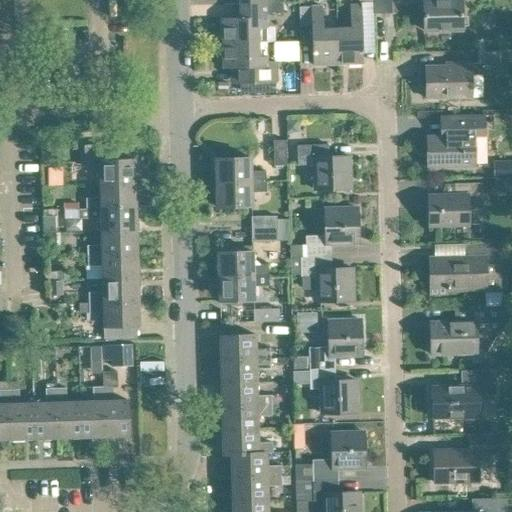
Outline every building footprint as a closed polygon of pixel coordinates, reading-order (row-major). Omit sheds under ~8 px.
[(390,0),(372,0),(373,13),(391,13),(390,0)] [(473,1),(472,0),(442,0),(443,1),(423,1),(423,31),(461,29),(461,1),(473,1)] [(222,43),(257,42),(265,42),(265,13),(281,13),(281,3),(234,4),(234,18),(221,19),(222,43)] [(337,64),(336,28),(322,29),(321,5),(310,6),(299,7),(299,27),(311,26),(312,65),(337,64)] [(336,28),(337,64),(362,63),(360,5),(349,6),(350,28),(336,28)] [(265,42),(257,42),(222,43),(222,68),(229,68),(229,83),(277,81),(277,61),(266,61),(265,42)] [(501,66),(511,65),(511,50),(501,50),(501,66)] [(476,64),(499,63),(498,51),(476,52),(476,64)] [(470,74),(470,63),(453,63),(453,66),(424,67),(425,98),(471,97),(471,96),(482,96),(481,73),(470,74)] [(228,82),(217,82),(217,92),(228,92),(228,82)] [(426,168),(474,167),(473,135),(483,135),(483,115),(439,116),(439,136),(426,136),(426,168)] [(273,166),(286,166),(285,140),(272,140),(273,166)] [(134,157),(127,157),(127,144),(83,145),(84,171),(98,171),(99,184),(134,184),(134,157)] [(327,157),(327,145),(296,146),(297,165),(312,165),(313,189),(349,188),(348,156),(327,157)] [(511,156),(492,157),(493,178),(511,177),(511,156)] [(214,183),(265,182),(264,171),(250,172),(250,158),(214,159),(214,183)] [(60,185),(60,168),(51,168),(51,185),(60,185)] [(265,182),(214,183),(215,207),(251,206),(250,192),(265,192),(265,182)] [(427,226),(467,225),(467,196),(481,196),(481,183),(444,184),(440,196),(427,196),(427,226)] [(85,208),(135,207),(134,184),(99,184),(99,198),(85,198),(85,208)] [(62,187),(51,186),(51,195),(62,195),(62,187)] [(100,232),(136,230),(135,207),(85,208),(77,209),(78,218),(78,219),(99,218),(100,232)] [(305,257),(330,256),(330,244),(357,244),(356,208),(324,209),(324,235),(304,236),(305,257)] [(77,209),(63,209),(64,217),(64,218),(66,218),(78,218),(77,209)] [(251,228),(276,228),(276,216),(251,216),(251,228)] [(276,241),(276,228),(251,228),(251,241),(276,241)] [(86,255),(136,254),(136,230),(100,232),(100,245),(86,245),(86,255)] [(60,250),(60,233),(50,233),(50,250),(60,250)] [(501,244),(501,242),(463,243),(464,258),(428,258),(429,287),(446,286),(446,291),(486,289),(486,292),(500,292),(499,273),(492,273),(492,264),(499,264),(499,262),(505,262),(505,244),(501,244)] [(290,257),(301,257),(301,245),(290,245),(290,257)] [(217,277),(267,275),(267,265),(252,265),(252,251),(216,252),(217,277)] [(101,279),(137,278),(136,254),(86,255),(87,266),(101,265),(101,279)] [(301,257),(290,257),(290,275),(301,275),(301,288),(304,290),(316,290),(316,301),(352,300),(351,268),(331,269),(330,256),(305,257),(301,257)] [(69,269),(56,269),(57,280),(69,279),(69,269)] [(267,275),(217,277),(217,301),(253,300),(253,286),(267,286),(267,275)] [(88,303),(137,302),(137,278),(101,279),(101,292),(87,292),(88,303)] [(137,302),(88,303),(78,303),(78,313),(102,312),(102,326),(138,325),(137,302)] [(430,354),(475,354),(475,352),(485,352),(497,331),(503,331),(502,308),(453,308),(453,322),(429,322),(430,354)] [(253,322),(279,321),(278,309),(253,309),(253,322)] [(308,369),(333,368),(333,356),(360,356),(359,320),(327,320),(328,347),(308,348),(308,357),(293,357),(293,369),(308,369)] [(219,360),(269,358),(269,348),(255,348),(254,335),(218,336),(219,360)] [(89,359),(100,359),(99,347),(89,347),(89,359)] [(220,383),(256,382),(255,369),(269,368),(269,358),(219,360),(220,383)] [(333,368),(308,369),(309,389),(319,389),(319,413),(356,412),(355,380),(334,381),(333,368)] [(431,418),(478,417),(478,395),(495,395),(494,370),(460,371),(460,386),(431,386),(431,418)] [(102,387),(103,436),(128,436),(126,400),(112,400),(112,386),(117,386),(116,372),(101,372),(102,387)] [(0,439),(9,439),(7,390),(7,382),(0,381),(0,439)] [(220,407),(270,405),(270,395),(256,396),(256,382),(220,383),(220,407)] [(80,437),(103,436),(102,387),(92,387),(92,401),(79,401),(80,437)] [(33,439),(56,438),(55,388),(45,388),(45,402),(32,403),(33,439)] [(80,437),(79,401),(65,402),(65,388),(55,388),(56,438),(80,437)] [(33,439),(32,403),(18,403),(18,389),(7,390),(9,439),(33,439)] [(221,430),(257,429),(256,416),(271,416),(270,405),(220,407),(221,430)] [(493,424),(493,421),(480,421),(481,434),(498,433),(497,424),(493,424)] [(230,454),(266,452),(272,452),(271,442),(257,443),(257,429),(221,430),(222,454),(230,454)] [(295,482),(337,481),(336,468),(363,468),(362,432),(330,433),(331,459),(311,460),(311,462),(305,462),(305,464),(295,464),(295,482)] [(433,483),(477,482),(477,467),(491,466),(491,454),(503,454),(502,435),(467,436),(467,449),(432,450),(433,483)] [(230,477),(280,476),(280,466),(266,466),(266,452),(230,454),(230,477)] [(231,501),(267,500),(266,486),(281,486),(280,476),(230,477),(231,501)] [(337,481),(295,482),(296,502),(322,501),(322,511),(358,511),(358,492),(337,493),(337,481)] [(511,511),(511,498),(471,499),(470,511),(511,511)] [(267,511),(267,500),(231,501),(231,511),(267,511)]
